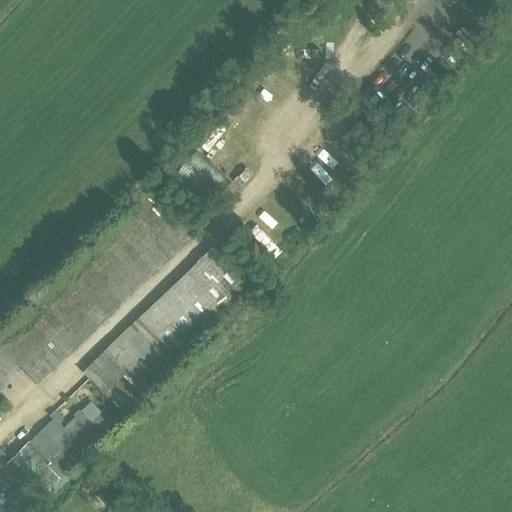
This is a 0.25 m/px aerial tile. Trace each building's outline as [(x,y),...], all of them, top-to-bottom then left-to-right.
[(296,45),(280,61),(286,68),(303,52),(296,45)] [(273,108),(262,112),(267,130),(279,127),(273,108)] [(233,183),(197,152),(177,174),(213,206),(233,183)] [(0,382),(17,365),(36,384),(198,230),(155,185),(0,340),(0,382)] [(212,248),(83,373),(126,418),(256,292),(212,248)] [(0,511),(32,511),(76,471),(69,464),(112,423),(92,402),(81,412),(80,410),(74,416),(76,418),(64,429),(55,418),(29,443),(29,442),(7,464),(25,482),(7,500),(0,493),(0,511)]
